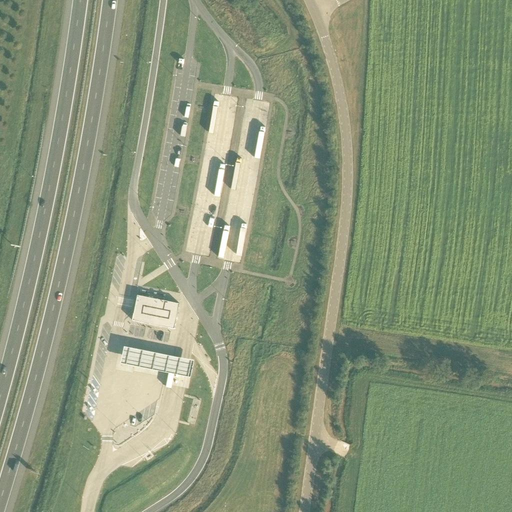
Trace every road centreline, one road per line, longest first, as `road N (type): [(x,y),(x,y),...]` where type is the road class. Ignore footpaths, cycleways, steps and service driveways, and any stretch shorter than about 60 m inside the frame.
road 1 (motorway): [(0,499),(73,218),(109,0)]
road 2 (unclassified): [(305,511),(347,163),(342,98),(317,14)]
road 3 (motorway): [(79,0),(44,214),(0,396)]
